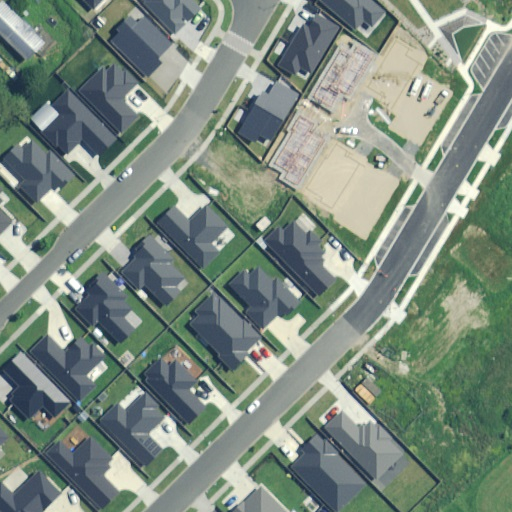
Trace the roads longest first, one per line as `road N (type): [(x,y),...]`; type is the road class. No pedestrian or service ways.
road 1 (residential): [(163,511),(378,298),(511,73)]
road 2 (residential): [(0,315),(203,105),(261,4)]
